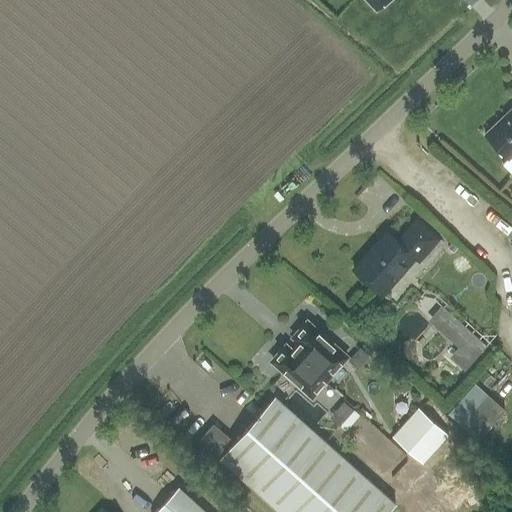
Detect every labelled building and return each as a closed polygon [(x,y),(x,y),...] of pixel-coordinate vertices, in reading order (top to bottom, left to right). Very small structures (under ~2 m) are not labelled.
[(363,0),(379,16),(396,0),(363,0)] [(511,111),(506,117),(504,115),(483,136),(507,161),(511,156),(511,111)] [(419,263),(440,239),(417,220),(398,242),(390,235),(377,250),(374,247),(354,270),(375,288),(390,271),(396,276),(400,276),(405,270),(405,268),(414,258),(419,263)] [(348,360),(309,325),(296,340),(302,345),(294,354),(288,348),(274,363),(313,398),(348,360)] [(476,407),(489,392),(476,381),(451,409),(482,436),(494,423),(476,407)] [(200,439),(220,456),(283,511),(384,511),(393,502),(269,395),(233,440),(213,424),(200,439)] [(330,416),(345,431),(362,414),(347,399),(330,416)] [(423,464),(449,435),(419,408),(393,437),(423,464)] [(206,511),(179,487),(155,511),(206,511)]
